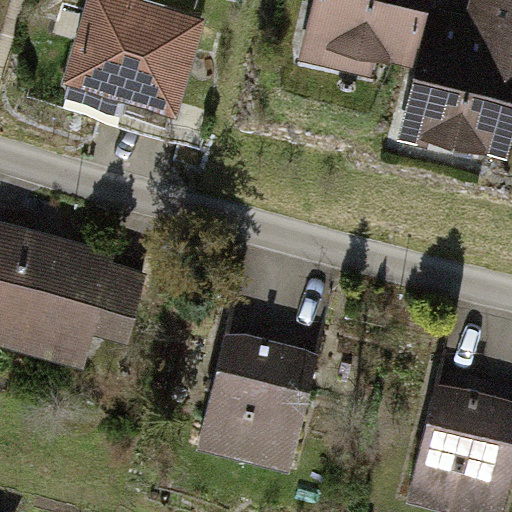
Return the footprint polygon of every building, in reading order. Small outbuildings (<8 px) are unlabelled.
[(172,107),(178,109),(207,15),(156,0),(87,0),(65,75),(71,76),(66,94),(122,111),(124,106),(168,119),(172,107)] [(430,0),(313,0),(300,57),(372,74),(376,54),(416,63),(430,0)] [(511,0),(469,0),(466,12),(431,4),(399,139),(430,146),(432,136),(510,155),(511,147),(511,0)] [(131,334),(150,268),(116,259),(119,247),(0,214),(0,335),(84,359),(94,324),(131,334)] [(199,441),(293,465),(324,348),(229,324),(199,441)] [(412,494),(485,511),(505,511),(511,486),(511,394),(441,377),(412,494)]
